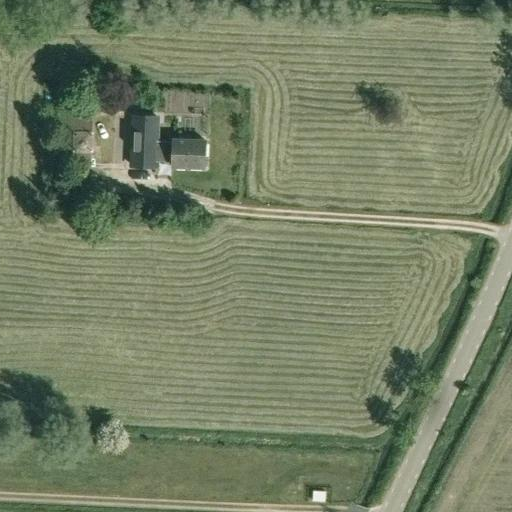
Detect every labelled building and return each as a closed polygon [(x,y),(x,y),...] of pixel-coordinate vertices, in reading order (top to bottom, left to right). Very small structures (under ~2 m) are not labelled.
[(181,86),(156,87),(157,108),(182,107),(181,86)] [(93,115),(93,97),(73,95),(72,114),(93,115)] [(90,167),(91,153),(76,153),(75,153),(74,153),(73,152),(72,151),(72,150),(73,133),(73,132),(75,131),(76,131),(78,131),(91,131),(92,131),(92,118),(60,116),(57,165),(90,167)] [(173,159),(173,167),(205,168),(206,140),(174,139),(173,141),(158,140),(158,117),(132,117),(131,164),(157,165),(157,158),(173,159)] [(76,153),(91,153),(93,153),(94,152),(94,151),(95,150),(95,135),(94,133),(94,132),(93,131),(92,131),(91,131),(78,131),(76,131),(75,131),(73,132),(73,133),(72,150),(72,151),(73,152),(74,153),(75,153),(76,153)] [(304,490),(293,490),(293,502),(304,503),(304,490)]
